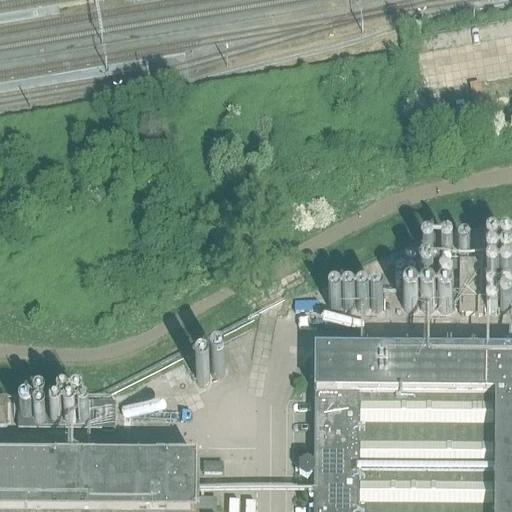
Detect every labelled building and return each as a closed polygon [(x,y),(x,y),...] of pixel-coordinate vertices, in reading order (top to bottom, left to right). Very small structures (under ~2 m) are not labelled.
[(511,44),(503,45),(504,69),(511,68),(511,44)] [(360,75),(335,77),(338,108),(362,106),(360,75)] [(483,264),(461,264),(460,317),(483,317),(483,264)] [(299,467),(299,476),(307,481),(315,476),(314,511),(511,511),(511,357),(315,356),(314,400),(316,400),(315,467),(307,462),(299,467)] [(168,370),(169,388),(183,387),(182,369),(168,370)] [(19,402),(19,430),(115,432),(115,404),(19,402)] [(0,511),(216,511),(217,501),(198,501),(199,466),(197,466),(197,468),(0,466),(0,511)]
